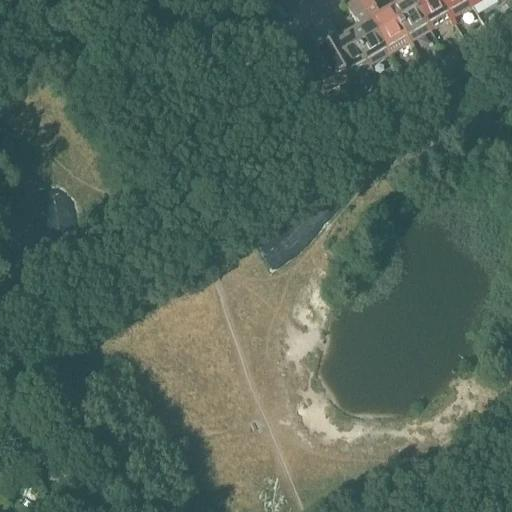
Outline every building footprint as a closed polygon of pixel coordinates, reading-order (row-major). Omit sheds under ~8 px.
[(369,0),(358,0),(356,2),(389,57),(410,45),(392,16),(389,11),(380,17),(369,0)] [(430,33),(410,0),(396,0),(399,5),(389,11),(392,16),(410,45),(430,33)] [(410,0),(430,33),(451,21),(438,0),(410,0)] [(438,0),(451,21),(472,9),(466,0),(438,0)] [(466,0),(472,9),(486,0),(466,0)] [(389,57),(356,2),(345,8),(358,29),(348,35),(351,40),(368,70),(389,57)] [(326,20),(315,26),(348,82),(368,70),(351,40),(348,35),(338,41),(326,20)] [(321,98),(348,82),(315,26),(304,32),(316,54),(306,60),(311,68),(305,71),(321,98)] [(451,67),(451,68),(460,63),(456,55),(447,60),(448,61),(451,67)] [(363,102),(360,104),(367,117),(374,113),(369,104),(363,102)] [(359,121),(366,117),(359,104),(352,108),(359,121)]
